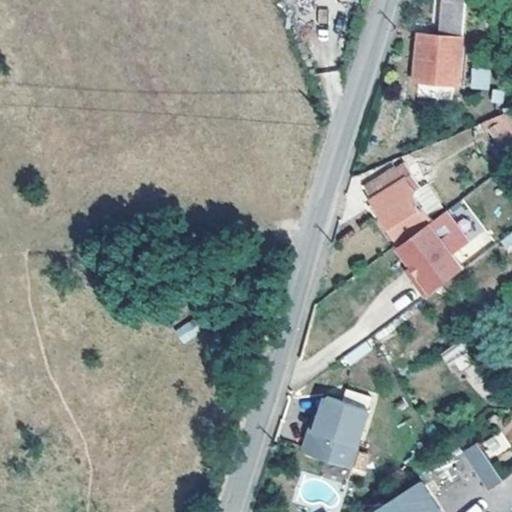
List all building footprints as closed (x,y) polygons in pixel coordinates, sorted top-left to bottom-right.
[(456,73),(464,0),(444,0),(442,20),(441,29),(419,27),(414,68),(456,73)] [(419,27),(441,29),(442,20),(420,18),(419,27)] [(471,68),(470,89),(489,89),(489,69),(471,68)] [(511,127),(509,115),(485,120),(489,141),(511,135),(511,127)] [(375,202),(408,180),(406,177),(403,179),(395,166),(365,185),(375,202)] [(375,202),(401,243),(431,221),(413,194),(416,192),(408,180),(375,202)] [(418,279),(430,294),(467,265),(457,252),(473,239),(449,209),(402,244),(415,262),(424,275),(418,279)] [(511,231),(499,239),(505,250),(511,246),(511,231)] [(415,262),(409,267),(418,279),(424,275),(415,262)] [(190,321),(175,332),(184,343),(198,333),(190,321)] [(341,392),(338,403),(362,411),(366,398),(341,392)] [(338,403),(321,399),(315,420),(311,434),(305,438),(301,450),(304,457),(347,469),(364,411),(362,411),(338,403)] [(310,418),(305,438),(311,434),(315,420),(310,418)] [(492,455),(509,447),(502,433),(485,441),(492,455)] [(491,458),(481,442),(467,452),(492,489),(507,479),(491,458)] [(445,511),(424,479),(372,511),(445,511)]
